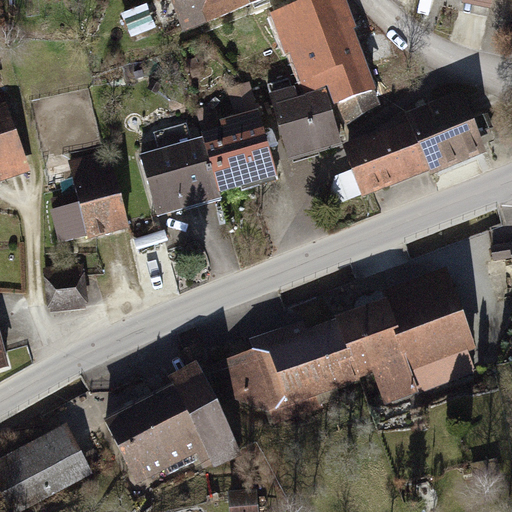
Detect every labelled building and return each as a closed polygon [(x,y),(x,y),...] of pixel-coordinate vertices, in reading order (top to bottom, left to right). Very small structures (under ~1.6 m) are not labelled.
[(162,0),(177,36),(263,0),(162,0)] [(348,0),(312,0),(267,15),(283,60),(289,58),(301,91),(325,83),(332,106),(372,92),(349,25),(356,23),(348,0)] [(492,0),(465,0),(464,6),(491,12),(492,0)] [(228,89),(234,112),(259,105),(252,82),(228,89)] [(292,86),(262,94),(282,161),(339,145),(323,90),(296,98),(292,86)] [(2,88),(0,89),(0,180),(28,172),(2,88)] [(407,118),(409,124),(430,173),(432,178),(487,156),(462,95),(407,118)] [(219,129),(135,153),(154,218),(217,200),(215,194),(275,177),(255,110),(217,121),(219,129)] [(409,124),(347,148),(366,197),(430,173),(409,124)] [(125,227),(112,166),(99,169),(96,155),(66,161),(82,237),(125,227)] [(511,235),(491,239),(497,275),(511,272),(511,235)] [(486,352),(449,258),(375,286),(379,295),(310,322),(307,313),(247,336),(251,348),(213,362),(226,396),(270,416),(376,374),(390,410),(480,375),(473,356),(486,352)] [(82,261),(43,266),(49,311),(88,306),(82,261)] [(171,386),(105,419),(137,483),(198,453),(207,470),(243,452),(198,361),(166,377),(171,386)] [(69,423),(0,459),(0,467),(23,511),(96,474),(69,423)] [(259,511),(256,489),(227,494),(229,511),(259,511)]
